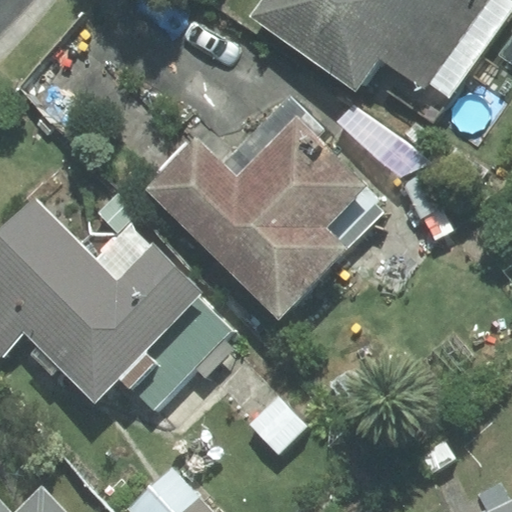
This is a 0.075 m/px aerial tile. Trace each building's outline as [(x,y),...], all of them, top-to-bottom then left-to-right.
[(511,3),(507,0),(265,0),(255,15),(358,86),(365,75),(435,122),(511,10),(511,3)] [(387,211),(296,122),(238,182),(194,139),(145,189),(279,320),(387,211)] [(235,350),(224,339),(232,331),(197,298),(203,293),(130,224),(95,260),(34,202),(0,237),(0,307),(25,332),(94,397),(117,373),(155,410),(194,368),(206,380),(235,350)] [(25,332),(0,307),(0,356),(1,357),(25,332)] [(306,426),(278,399),(252,426),(280,452),(306,426)] [(211,511),(175,473),(133,511),(134,511),(211,511)] [(0,511),(63,511),(41,489),(16,511),(6,511),(0,505),(0,511)] [(511,511),(511,500),(488,511),(511,511)]
